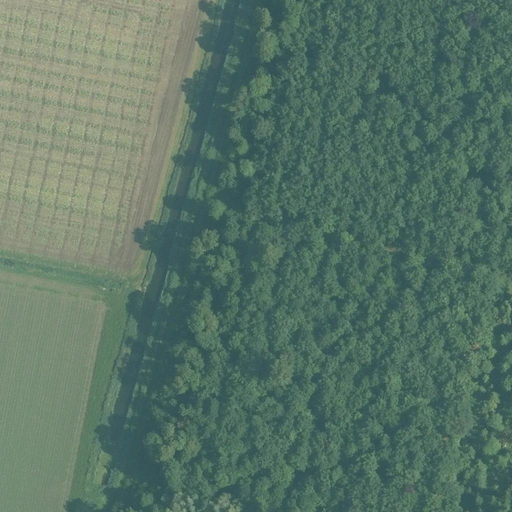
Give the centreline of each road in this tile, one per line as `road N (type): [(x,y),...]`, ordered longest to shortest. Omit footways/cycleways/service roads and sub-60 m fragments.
road 1 (track): [(106,511),(257,0)]
road 2 (track): [(511,277),(199,204)]
